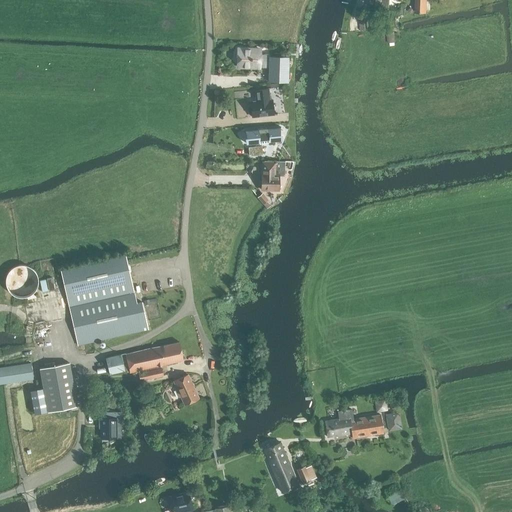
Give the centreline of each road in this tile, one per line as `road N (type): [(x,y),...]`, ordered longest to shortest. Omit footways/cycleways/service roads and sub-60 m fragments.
road 1 (unclassified): [(190,306),(185,212),(208,65),(207,0)]
road 2 (unclassified): [(26,489),(79,456),(85,362),(140,343),(190,306)]
road 3 (unclassified): [(213,448),(208,355),(190,306)]
